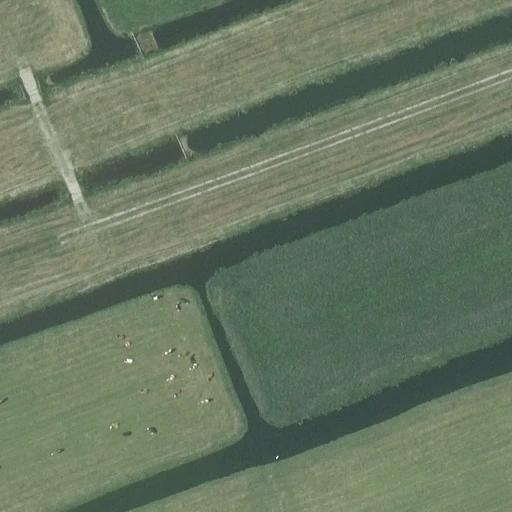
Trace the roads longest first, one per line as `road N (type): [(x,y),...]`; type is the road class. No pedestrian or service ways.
road 1 (track): [(91,229),(511,73)]
road 2 (track): [(91,229),(0,18)]
